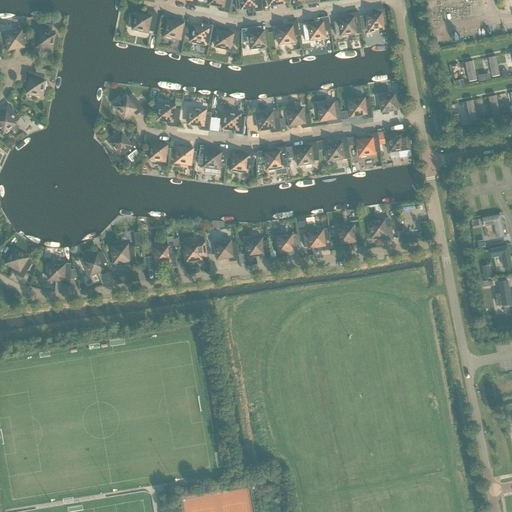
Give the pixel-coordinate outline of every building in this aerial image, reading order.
[(228,13),(230,0),(203,0),(204,2),(208,3),(208,4),(220,7),(219,11),(228,13)] [(252,8),(253,12),(262,11),(260,0),(235,0),(237,10),(252,8)] [(384,9),(376,10),(377,15),(366,16),(367,25),(366,25),(366,30),(368,30),(368,31),(369,31),(370,32),(375,32),(375,30),(383,29),(383,27),(386,27),(384,9)] [(147,17),(135,15),(135,16),(130,15),(128,27),(132,28),(132,30),(134,30),(133,31),(138,32),(139,31),(147,33),(147,31),(153,32),(157,15),(148,13),(147,17)] [(347,34),(361,32),(360,24),(359,17),(358,13),(349,14),(350,19),(338,20),(338,22),(334,23),(335,35),(340,35),(342,35),(342,37),(347,36),(347,34)] [(319,23),(302,26),(305,41),(311,40),(311,41),(316,40),(316,39),(324,38),(324,32),(330,31),(327,17),(318,19),(319,23)] [(186,27),(182,27),(182,25),(168,22),(166,30),(164,29),(163,35),(165,35),(165,36),(166,37),(166,38),(171,39),(171,38),(179,39),(180,38),(183,39),(186,27)] [(293,36),(299,35),(297,22),(288,23),(288,28),(277,30),(278,38),(276,38),(277,43),(279,43),(279,45),(280,44),(280,46),(286,45),(285,44),(294,42),(293,36)] [(190,35),(189,40),(190,40),(190,42),(191,42),(191,43),(196,44),(196,43),(208,45),(212,26),(206,25),(205,29),(193,27),(191,35),(190,35)] [(257,49),(257,48),(265,47),(263,32),(255,33),(255,28),(247,29),(248,31),(242,32),(241,32),(241,43),(248,42),(249,48),(250,47),(250,49),(252,49),(252,50),(257,49)] [(230,30),(229,34),(218,32),(215,47),(229,50),(231,44),(237,45),(239,32),(230,30)] [(6,36),(4,37),(5,42),(7,42),(8,50),(9,50),(23,47),(22,45),(26,44),(26,34),(21,35),(20,32),(12,34),(12,32),(6,33),(7,35),(6,35),(5,35),(6,36)] [(56,50),(59,38),(53,37),(54,36),(52,35),(53,34),(47,33),(47,34),(39,33),(39,34),(33,33),(29,51),(38,53),(39,48),(51,51),(51,49),(56,50)] [(496,57),(489,58),(492,77),(500,76),(496,57)] [(473,61),(465,63),(469,82),(477,80),(473,61)] [(458,81),(464,80),(462,67),(455,68),(458,81)] [(26,72),(24,81),(29,82),(26,94),(35,95),(34,97),(39,98),(40,96),(41,97),(41,95),(43,96),(44,91),(42,90),(44,82),(43,82),(44,76),(45,71),(35,69),(34,74),(26,72)] [(379,99),(378,99),(379,104),(380,104),(381,112),(396,110),(396,109),(402,108),(400,95),(394,96),(394,95),(386,96),(385,95),(380,96),(380,97),(379,97),(379,99)] [(135,116),(143,110),(132,96),(127,99),(126,98),(119,103),(119,102),(114,105),(115,106),(114,107),(115,108),(114,109),(117,113),(118,113),(123,119),(133,112),(135,116)] [(496,96),(489,97),(492,116),(499,115),(496,96)] [(348,109),(349,108),(351,117),(362,115),(363,119),(372,118),(369,100),(364,101),(363,100),(355,101),(355,99),(350,100),(350,102),(348,102),(349,103),(347,103),(348,109)] [(473,101),(465,102),(469,121),(476,120),(473,101)] [(318,108),(317,108),(317,113),(319,113),(320,121),(332,119),(332,124),(341,123),(341,121),(340,113),(338,102),(331,103),(332,104),(324,105),(324,104),(319,105),(319,106),(318,106),(318,108)] [(168,126),(177,127),(180,110),(174,109),(174,107),(165,106),(166,105),(160,104),(160,105),(159,105),(159,107),(157,107),(156,112),(158,112),(157,120),(169,122),(168,126)] [(15,125),(14,123),(21,118),(18,114),(16,116),(8,105),(0,111),(3,115),(0,116),(0,132),(1,134),(2,133),(3,134),(4,133),(5,134),(9,131),(8,130),(15,125)] [(191,108),(191,109),(190,109),(189,111),(188,111),(187,116),(189,116),(188,124),(199,126),(199,130),(208,131),(210,114),(204,113),(205,111),(196,110),(196,109),(191,108)] [(288,117),(289,126),(301,124),(302,128),(311,127),(309,114),(303,115),(302,109),(294,110),(293,109),(288,109),(288,111),(287,111),(287,112),(286,112),(287,118),(288,117)] [(222,120),(223,120),(222,129),(234,130),(233,135),(243,136),(245,118),(239,117),(239,116),(231,115),(231,113),(226,113),(226,114),(224,114),(224,115),(223,115),(222,120)] [(270,129),(271,133),(280,132),(280,131),(278,120),(278,118),(272,119),(271,113),(263,114),(263,113),(258,114),(258,115),(256,115),(257,117),(255,117),(256,122),(257,122),(259,130),(270,129)] [(396,151),(410,149),(408,129),(398,131),(399,135),(387,137),(389,145),(387,145),(388,151),(389,150),(389,152),(391,152),(391,153),(396,152),(396,151)] [(110,145),(109,146),(112,150),(114,149),(119,156),(120,155),(124,159),(127,157),(131,162),(139,156),(135,151),(138,148),(132,141),(129,144),(121,134),(115,140),(114,139),(110,142),(111,143),(109,144),(110,145)] [(366,157),(365,155),(374,154),(373,152),(379,152),(377,134),(368,135),(368,140),(357,141),(358,150),(356,150),(357,155),(359,155),(359,156),(360,156),(360,157),(366,157)] [(346,138),(337,140),(338,144),(326,146),(327,154),(326,154),(326,160),(328,159),(328,161),(329,161),(330,162),(335,161),(335,160),(343,159),(343,160),(349,159),(347,147),(346,138)] [(316,144),(316,143),(306,144),(307,149),(295,150),(297,159),(295,159),(296,164),(297,164),(297,165),(299,165),(299,166),(304,166),(304,164),(312,163),(312,161),(318,161),(317,151),(316,144)] [(150,160),(150,161),(155,162),(156,161),(164,162),(165,155),(169,155),(170,149),(166,149),(166,147),(151,145),(150,153),(149,153),(148,158),(149,158),(149,160),(150,160)] [(276,153),(265,155),(265,157),(267,170),(268,169),(268,171),(274,170),(273,169),(282,167),(281,161),(287,161),(286,157),(285,151),(285,147),(276,149),(276,153)] [(176,165),(181,165),(181,164),(190,165),(190,164),(194,164),(195,152),(191,152),(192,150),(177,148),(176,156),(174,156),(174,161),(175,162),(175,163),(176,163),(176,165)] [(205,152),(204,160),(198,159),(198,164),(202,165),(204,165),(203,167),(205,167),(205,168),(210,169),(210,168),(218,169),(219,167),(225,168),(227,150),(218,149),(217,153),(205,152)] [(247,166),(253,167),(255,153),(245,152),(245,157),(233,155),(232,164),(230,163),(230,169),(231,169),(231,170),(232,170),(232,172),(237,172),(238,171),(246,172),(247,166)] [(500,215),(483,218),(485,226),(494,225),(496,237),(504,235),(500,215)] [(369,225),(368,225),(368,230),(370,230),(371,238),(383,237),(383,241),(393,240),(390,226),(390,220),(389,220),(389,219),(383,220),(384,221),(375,222),(375,221),(370,222),(370,223),(369,224),(369,225)] [(359,227),(353,228),(353,227),(344,228),(344,226),(339,227),(339,229),(338,229),(338,230),(337,230),(337,236),(339,235),(340,244),(352,242),(352,247),(361,245),(359,227)] [(314,232),(314,231),(308,232),(309,233),(307,233),(307,235),(306,235),(302,235),(304,248),(309,247),(309,248),(321,246),(322,251),(331,250),(328,232),(322,233),(322,231),(314,232)] [(164,244),(174,243),(172,234),(163,236),(164,244)] [(278,251),(279,252),(290,251),(291,255),(300,254),(297,235),(283,237),(283,235),(278,236),(278,237),(276,238),(277,239),(275,239),(276,244),(277,244),(278,246),(276,246),(277,251),(278,251)] [(260,260),(269,258),(267,241),(261,241),(261,240),(252,241),(252,240),(247,240),(247,242),(246,242),(246,243),(245,244),(245,249),(247,249),(248,257),(260,255),(260,260)] [(214,251),(216,251),(217,259),(229,258),(229,262),(238,261),(236,243),(230,244),(230,242),(221,243),(221,242),(216,243),(216,244),(215,244),(215,246),(213,246),(214,251)] [(205,249),(205,244),(190,246),(190,244),(185,245),(185,246),(184,247),(184,248),(182,248),(183,254),(185,253),(186,262),(198,260),(198,264),(207,263),(206,255),(205,249)] [(111,255),(112,255),(114,263),(125,262),(126,266),(135,265),(133,247),(127,248),(127,246),(118,247),(118,246),(113,247),(113,248),(112,248),(112,250),(110,250),(111,255)] [(508,246),(490,249),(492,257),(502,255),(504,268),(511,266),(508,246)] [(153,250),(152,251),(152,256),(154,256),(155,264),(167,262),(167,267),(167,270),(177,268),(176,265),(174,248),(168,249),(168,247),(159,248),(159,247),(154,247),(154,249),(153,249),(153,250)] [(11,257),(6,264),(16,270),(14,274),(22,279),(31,263),(26,260),(27,259),(20,254),(20,253),(16,251),(15,252),(14,251),(13,252),(12,252),(9,256),(11,257)] [(102,275),(110,271),(102,253),(89,259),(88,258),(83,260),(84,262),(83,262),(83,264),(82,264),(84,269),(86,268),(89,276),(100,271),(102,275)] [(47,266),(47,272),(49,272),(48,280),(60,281),(60,285),(69,286),(69,281),(74,282),(74,272),(70,272),(70,266),(55,265),(56,264),(50,264),(50,265),(49,265),(49,266),(47,266)] [(508,281),(499,283),(502,306),(511,305),(508,281)]
